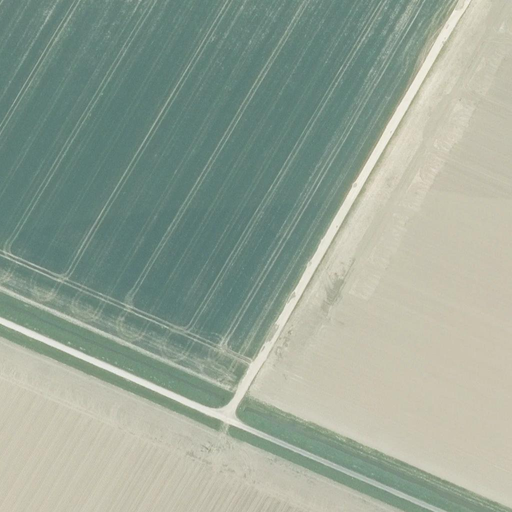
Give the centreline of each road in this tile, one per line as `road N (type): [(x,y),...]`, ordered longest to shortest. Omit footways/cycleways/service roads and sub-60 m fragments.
road 1 (track): [(225,420),(465,0)]
road 2 (unclassified): [(436,511),(0,322)]
